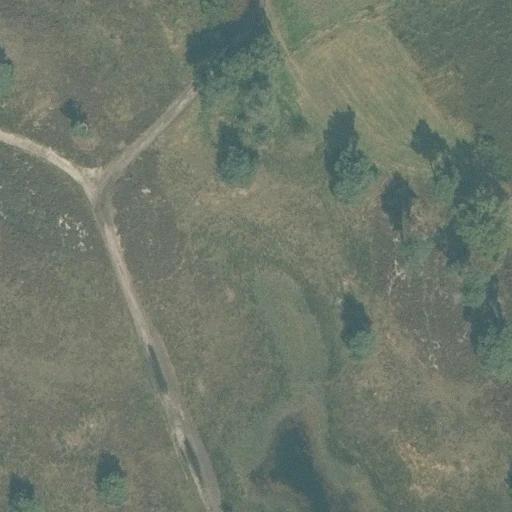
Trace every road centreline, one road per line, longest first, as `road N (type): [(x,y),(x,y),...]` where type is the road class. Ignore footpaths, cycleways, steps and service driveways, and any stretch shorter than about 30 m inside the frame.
road 1 (track): [(204,511),(95,203),(62,164),(0,138)]
road 2 (track): [(95,203),(238,40),(259,0)]
